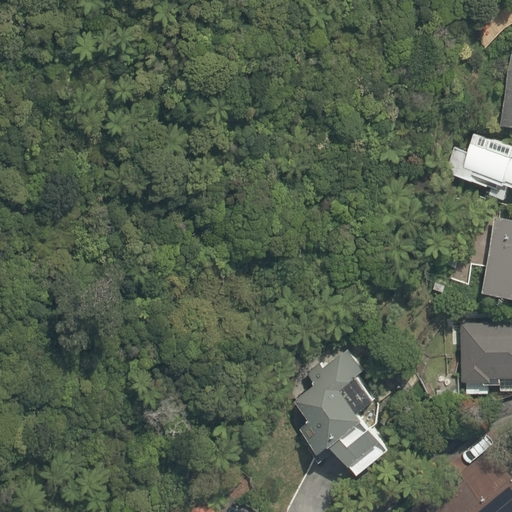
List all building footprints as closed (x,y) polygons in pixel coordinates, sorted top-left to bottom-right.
[(511,120),(511,45),(508,45),(500,119),(511,120)] [(511,132),(502,131),(501,137),(469,131),(465,149),(452,146),(446,173),(489,182),(487,193),(503,196),(505,185),(511,186),(511,132)] [(511,214),(491,213),(484,288),(511,290),(511,214)] [(511,321),(459,321),(459,387),(483,387),(483,373),(511,372),(511,321)] [(300,367),(311,379),(292,398),(305,412),(293,423),(318,450),(326,442),(356,474),(390,442),(356,406),(389,375),(354,338),(330,362),(318,350),(300,367)] [(414,511),(511,511),(511,477),(492,452),(414,511)] [(184,511),(244,511),(214,482),(184,511)]
